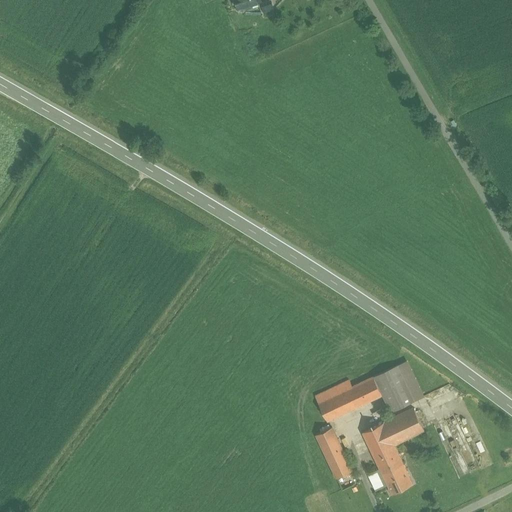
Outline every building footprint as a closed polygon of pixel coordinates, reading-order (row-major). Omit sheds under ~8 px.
[(257,0),(234,0),(237,10),(259,3),(257,0)] [(398,365),(374,376),(383,395),(391,411),(414,400),(398,365)] [(353,386),(333,395),(342,414),(383,395),(374,376),(353,386)] [(350,379),(316,396),(319,402),(333,395),(353,386),(350,379)] [(333,395),(319,402),(328,421),(342,414),(333,395)] [(414,408),(384,422),(395,444),(425,430),(414,408)] [(395,444),(384,422),(363,432),(386,481),(407,470),(395,444)] [(332,427),(317,434),(337,478),(353,470),(332,427)] [(407,470),(386,481),(392,493),(413,483),(407,470)]
